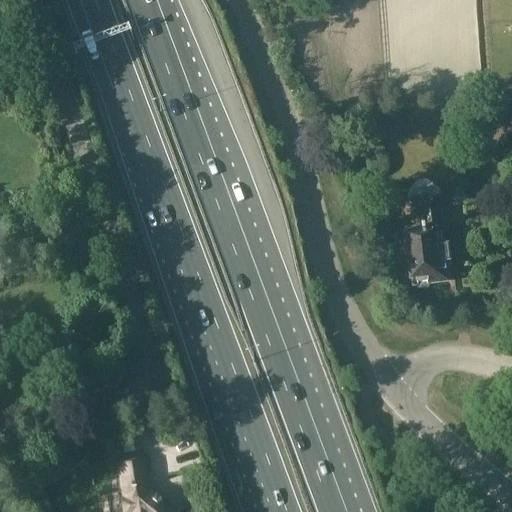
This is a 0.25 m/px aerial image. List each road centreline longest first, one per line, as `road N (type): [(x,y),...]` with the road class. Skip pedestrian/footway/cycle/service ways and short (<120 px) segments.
road 1 (motorway): [(337,511),(147,0)]
road 2 (motorway): [(88,0),(277,511)]
road 3 (residential): [(0,414),(100,400),(118,390),(139,355),(131,292),(31,0)]
road 4 (residential): [(391,394),(367,368),(323,285),(261,62),(235,0)]
road 5 (unclassified): [(511,498),(391,394)]
road 6 (unclassified): [(511,372),(447,361),(391,394)]
